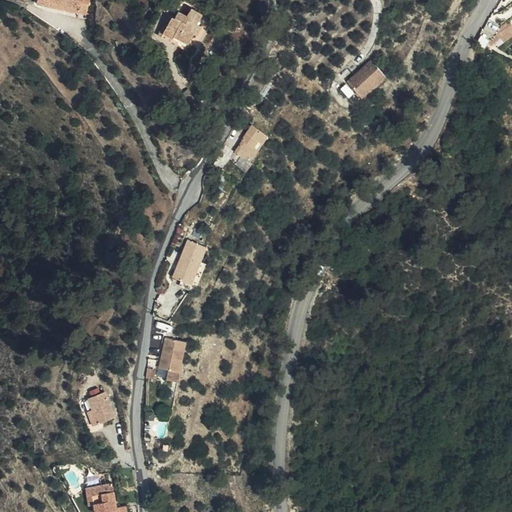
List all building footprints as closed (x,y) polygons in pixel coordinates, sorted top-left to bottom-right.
[(181,12),(186,0),(171,0),(170,3),(161,0),(160,0),(158,6),(153,4),(142,24),(170,37),(179,21),(175,19),(178,11),(181,12)] [(510,32),(504,24),(490,35),(496,43),(510,32)] [(351,53),(325,73),(339,90),(364,70),(351,53)] [(242,150),(248,154),(264,130),(248,120),(237,136),(237,137),(230,148),(240,154),(242,150)] [(176,274),(193,281),(206,243),(189,237),(176,274)] [(181,369),(189,339),(169,333),(161,363),(181,369)] [(149,375),(168,377),(169,367),(159,366),(159,369),(149,368),(149,375)] [(94,406),(98,419),(115,414),(107,389),(102,390),(99,382),(90,385),(93,393),(90,394),(94,406)] [(92,421),(98,419),(94,406),(88,408),(92,421)] [(92,490),(93,500),(94,506),(103,505),(103,511),(127,511),(126,502),(116,503),(112,479),(95,481),(96,489),(92,490)] [(87,501),(93,500),(92,490),(96,489),(95,481),(85,482),(87,501)]
